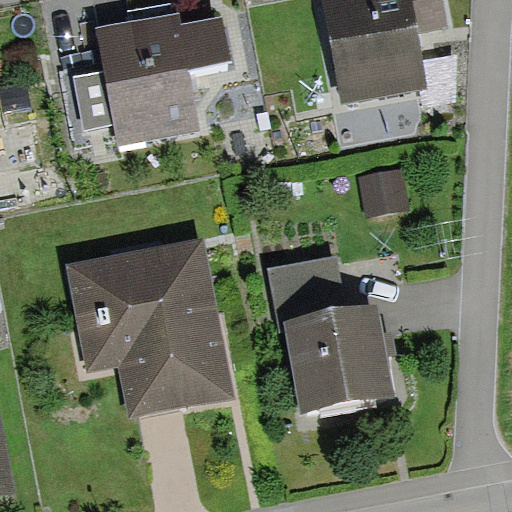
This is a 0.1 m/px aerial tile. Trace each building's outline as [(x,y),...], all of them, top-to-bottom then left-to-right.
[(444,0),(327,0),(347,102),(433,86),(423,29),(449,24),(444,0)] [(179,31),(103,43),(120,146),(196,134),(179,31)] [(196,259),(78,282),(95,369),(126,363),(135,410),(222,393),(196,259)] [(333,272),(269,282),(277,333),(299,329),(310,406),(394,393),(380,302),(339,309),(333,272)] [(0,444),(0,496),(9,495),(0,444)]
